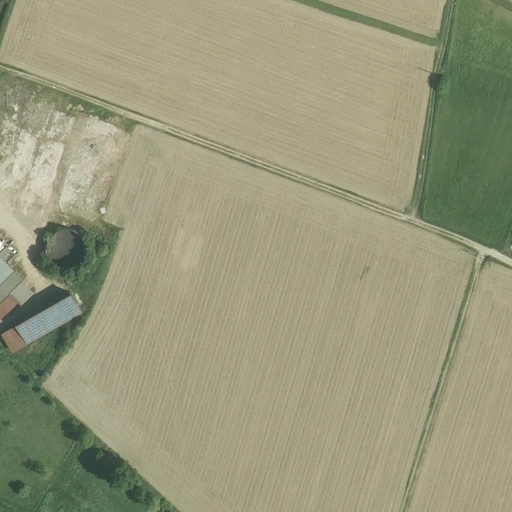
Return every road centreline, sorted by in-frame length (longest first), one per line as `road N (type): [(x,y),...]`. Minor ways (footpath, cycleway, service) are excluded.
road 1 (track): [(484,247),(2,66)]
road 2 (track): [(484,247),(402,511)]
road 3 (track): [(411,219),(453,0)]
